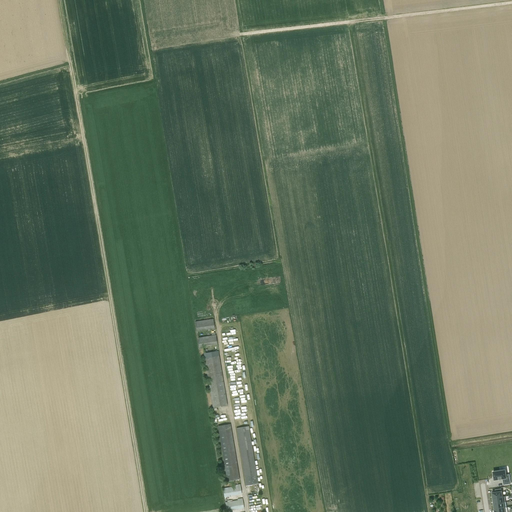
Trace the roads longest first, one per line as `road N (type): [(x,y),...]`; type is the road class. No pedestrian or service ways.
road 1 (track): [(145,511),(75,91)]
road 2 (track): [(511,2),(239,34)]
road 3 (unknown): [(247,511),(219,341)]
